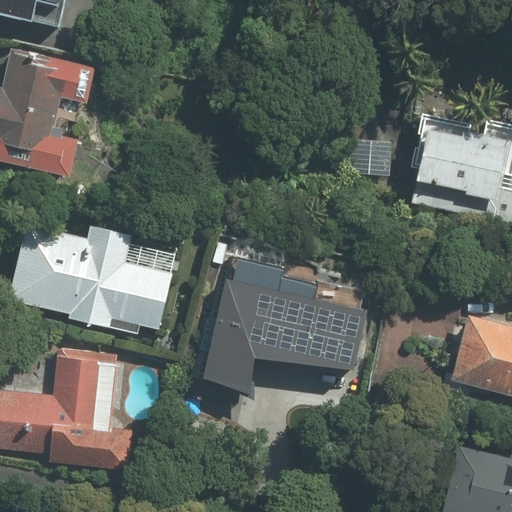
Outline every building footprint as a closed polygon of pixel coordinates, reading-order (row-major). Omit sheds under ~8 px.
[(0,0),(0,12),(60,27),(66,0),(0,0)] [(102,66),(10,41),(0,78),(0,157),(70,176),(80,140),(56,133),(66,98),(91,105),(102,66)] [(477,117),(426,105),(413,162),(422,164),(412,203),(497,223),(495,232),(511,235),(511,191),(503,190),(508,167),(511,167),(511,119),(492,115),(489,124),(476,121),(477,117)] [(395,138),(353,136),(352,177),(393,179),(395,138)] [(317,158),(280,152),(276,180),(312,186),(317,158)] [(91,240),(34,225),(14,299),(158,337),(181,252),(138,241),(140,233),(96,222),(91,240)] [(237,255),(209,369),(253,388),(257,353),(362,365),(371,288),(237,255)] [(511,318),(473,309),(457,376),(511,388),(511,318)] [(56,392),(0,386),(0,442),(118,455),(121,428),(113,427),(121,348),(60,342),(56,392)] [(511,511),(511,449),(464,438),(448,505),(476,511),(511,511)]
